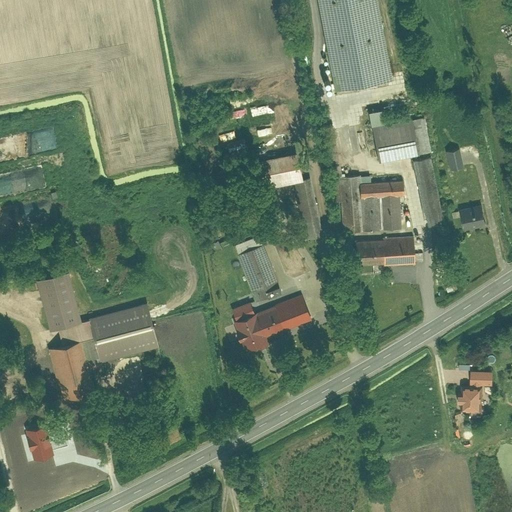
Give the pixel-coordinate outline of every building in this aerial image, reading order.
[(392,79),(377,0),(317,0),(334,89),(392,79)] [(365,93),(371,125),(382,123),(375,91),(365,93)] [(254,115),(284,108),(282,101),(252,108),(254,115)] [(382,123),(371,125),(379,160),(430,150),(423,114),(382,123)] [(334,200),(340,200),(339,175),(341,175),(331,123),(320,125),(334,200)] [(245,139),(230,141),(231,150),(247,147),(245,139)] [(458,146),(446,148),(450,166),(462,163),(458,146)] [(295,150),(255,159),(261,188),(292,181),(301,179),(301,176),(295,150)] [(430,155),(412,159),(428,242),(447,238),(430,155)] [(342,230),(362,229),(361,196),(360,182),(359,174),(341,175),(339,175),(340,200),(342,230)] [(309,175),(301,176),(301,179),(292,181),(304,238),(321,234),(309,175)] [(404,193),(403,179),(360,182),(361,196),(380,194),(398,193),(404,193)] [(382,228),(400,227),(398,193),(380,194),(382,228)] [(362,229),(382,228),(380,194),(361,196),(362,229)] [(484,203),(460,208),(464,226),(488,220),(484,203)] [(258,234),(233,244),(255,300),(280,290),(258,234)] [(383,239),(355,240),(356,262),(383,261),(384,263),(414,261),(412,235),(383,236),(383,239)] [(52,328),(58,326),(82,320),(69,270),(38,278),(52,328)] [(252,312),(263,338),(311,318),(300,292),(252,312)] [(230,307),(234,319),(252,312),(248,300),(230,307)] [(89,316),(90,318),(94,335),(101,360),(158,345),(146,301),(89,316)] [(234,319),(233,320),(237,332),(234,333),(237,340),(241,339),(244,347),(254,344),(255,347),(265,342),(263,338),(252,312),(234,319)] [(58,326),(63,343),(81,339),(94,335),(90,318),(82,320),(58,326)] [(94,335),(81,339),(91,373),(104,370),(101,360),(94,335)] [(63,343),(49,347),(58,383),(61,383),(65,397),(95,390),(91,373),(81,339),(63,343)] [(470,370),(470,384),(481,384),(491,384),(491,370),(470,370)] [(458,392),(458,402),(461,402),(461,409),(480,409),(481,384),(470,384),(464,384),(464,392),(458,392)] [(47,427),(45,422),(25,428),(34,458),(54,453),(52,447),(47,427)] [(61,423),(47,427),(52,447),(66,443),(61,423)]
